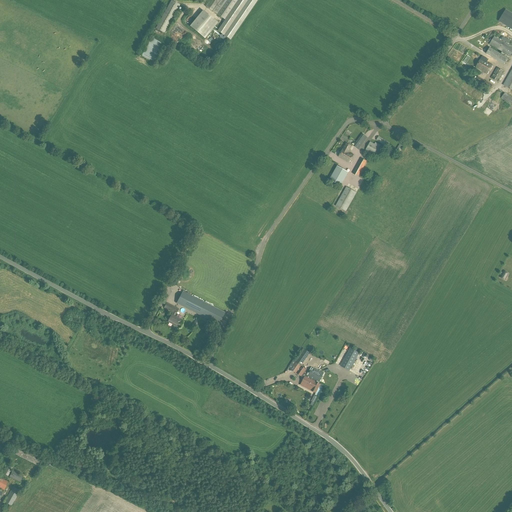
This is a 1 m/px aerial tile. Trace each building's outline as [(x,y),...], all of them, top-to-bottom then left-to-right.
[(213,0),(207,10),(210,12),(218,0),(213,0)] [(222,40),(227,38),(229,35),(230,35),(250,5),(254,3),(256,0),(250,0),(244,10),(239,11),(246,0),(237,0),(235,3),(236,4),(238,3),(230,15),(225,17),(236,0),(230,0),(218,18),(222,21),(216,30),(219,38),(222,40)] [(162,18),(156,29),(164,33),(169,25),(172,27),(176,20),(173,19),(180,6),(171,1),(163,15),(162,15),(161,17),(162,18)] [(511,13),(506,10),(499,22),(511,29),(511,13)] [(203,11),(190,27),(205,40),(218,24),(203,11)] [(491,32),(485,40),(490,43),(489,44),(510,57),(511,54),(511,47),(495,37),(496,35),(491,32)] [(152,39),(142,57),(154,63),(164,45),(152,39)] [(490,48),(486,54),(504,65),(508,59),(490,48)] [(482,57),(476,68),(488,74),(493,65),(484,61),(485,59),(482,57)] [(497,68),(491,79),(499,83),(505,72),(497,68)] [(475,100),(477,96),(470,92),(468,95),(475,100)] [(511,98),(505,94),(501,99),(511,106),(511,104),(511,98)] [(481,98),(472,107),(476,111),(485,102),(481,98)] [(362,135),(354,147),(358,150),(367,139),(362,135)] [(379,136),(376,141),(388,147),(390,143),(379,136)] [(366,150),(364,153),(370,156),(372,153),(380,158),(385,150),(370,142),(366,150)] [(401,142),(395,152),(399,155),(406,145),(401,142)] [(347,144),(339,158),(350,163),(354,156),(349,153),(352,147),(347,144)] [(362,159),(353,174),(359,177),(367,162),(362,159)] [(338,167),(330,181),(341,187),(349,173),(338,167)] [(347,187),(337,206),(343,210),(354,191),(347,187)] [(177,303),(219,324),(224,313),(182,292),(177,303)] [(167,303),(165,308),(173,312),(171,315),(170,314),(168,318),(169,319),(168,322),(177,327),(180,320),(175,317),(179,309),(167,303)] [(350,349),(340,367),(350,371),(360,354),(350,349)] [(296,362),(302,366),(310,354),(305,350),(296,362)] [(306,370),(302,366),(296,362),(292,368),(291,370),(301,377),(304,373),(306,370)] [(320,372),(319,372),(309,367),(304,374),(312,378),(320,383),(324,374),(320,372)] [(311,380),(312,378),(304,374),(304,373),(301,377),(302,377),(304,379),(302,383),(312,388),(311,391),(316,394),(321,385),(311,380)] [(14,442),(9,452),(39,467),(43,457),(16,443),(14,442)] [(8,465),(3,473),(8,476),(13,467),(8,465)] [(13,471),(10,477),(20,482),(23,476),(13,471)] [(0,478),(0,487),(4,490),(8,482),(0,478)] [(13,487),(5,502),(12,506),(21,491),(13,487)]
